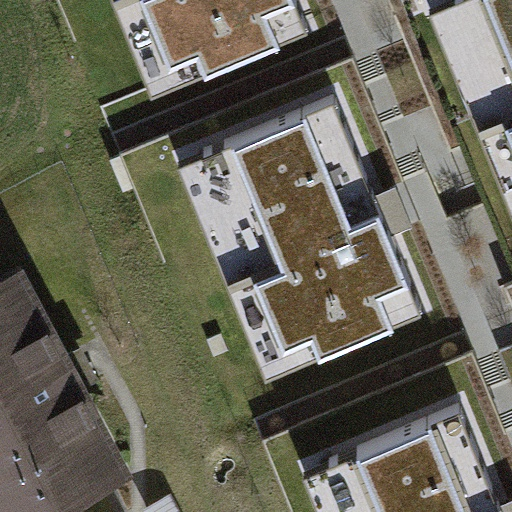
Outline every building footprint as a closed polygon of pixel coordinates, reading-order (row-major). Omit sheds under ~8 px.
[(308,27),(297,0),(147,0),(180,79),(308,27)] [(511,0),(458,0),(511,130),(511,0)] [(334,93),(204,145),(292,361),(422,308),(334,93)] [(0,511),(38,511),(121,468),(77,386),(86,382),(70,352),(61,357),(17,275),(0,283),(0,511)] [(504,511),(460,403),(330,456),(353,511),(504,511)] [(177,511),(169,497),(148,508),(149,511),(177,511)]
